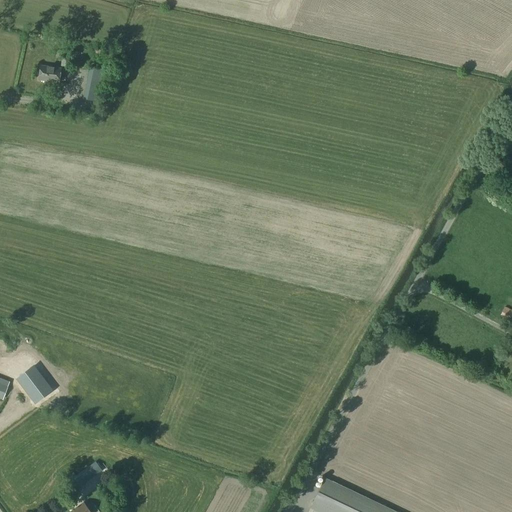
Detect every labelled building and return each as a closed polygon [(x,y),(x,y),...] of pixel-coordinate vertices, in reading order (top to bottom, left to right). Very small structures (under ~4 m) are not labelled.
[(61,59),(60,66),(70,68),(71,60),(61,59)] [(42,67),(40,81),(60,84),(62,70),(42,67)] [(91,67),(84,101),(98,103),(102,83),(105,83),(108,70),(91,67)] [(511,311),(505,307),(501,316),(510,321),(511,316),(511,311)] [(33,368),(16,379),(34,404),(50,392),(33,368)] [(0,374),(0,400),(3,402),(6,393),(14,396),(18,387),(5,381),(6,378),(0,374)] [(71,480),(68,483),(75,491),(103,472),(95,464),(76,477),(73,474),(69,477),(71,480)] [(393,511),(324,478),(310,508),(317,511),(393,511)] [(87,503),(73,511),(89,511),(88,510),(90,508),(87,503)]
